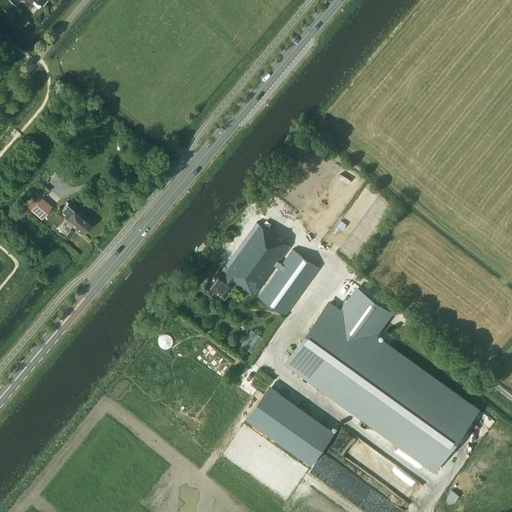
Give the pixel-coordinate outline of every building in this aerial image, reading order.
[(10,0),(9,0),(3,7),(8,12),(15,4),(10,0)] [(29,21),(25,26),(29,30),(34,25),(29,21)] [(329,211),(344,186),(346,187),(355,172),(348,168),(325,209),(329,211)] [(372,181),(339,227),(346,232),(379,186),(372,181)] [(52,205),(38,194),(35,197),(38,200),(30,210),(41,219),(52,205)] [(92,223),(73,207),(69,203),(64,209),(68,213),(64,217),(69,221),(68,222),(76,228),(77,227),(83,233),(92,223)] [(281,263),(259,295),(285,314),(319,268),(305,258),(294,250),(292,249),(281,263)] [(236,283),(220,271),(218,270),(210,280),(208,279),(202,287),(210,293),(214,289),(225,297),(236,283)] [(377,315),(383,307),(358,288),(341,311),(329,303),(286,362),(435,469),(478,409),(374,335),(376,333),(377,331),(378,330),(379,328),(379,325),(379,323),(379,319),(378,317),(377,315)] [(270,385),(247,417),(312,464),(335,431),(270,385)]
